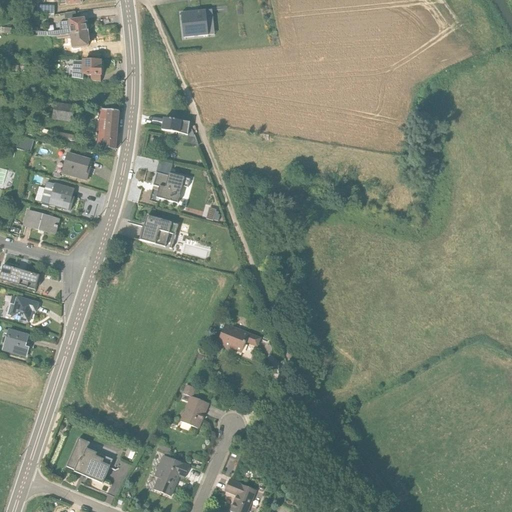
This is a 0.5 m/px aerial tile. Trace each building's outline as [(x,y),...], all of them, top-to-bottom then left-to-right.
[(53,4),(64,3),(63,0),(39,0),(39,4),(35,5),(35,14),(53,13),(53,4)] [(211,8),(180,12),(183,36),(208,33),(207,32),(214,31),(211,8)] [(67,19),(76,18),(75,10),(63,12),(64,21),(67,20),(67,19)] [(69,34),(88,31),(86,21),(84,21),(84,17),(76,18),(67,19),(67,20),(69,34)] [(69,34),(67,20),(64,21),(60,21),(62,29),(45,31),(45,33),(36,33),(36,35),(56,36),(69,34)] [(69,34),(71,48),(88,46),(87,42),(89,41),(88,31),(69,34)] [(81,75),(81,60),(65,60),(64,73),(68,74),(68,78),(81,79),(81,75)] [(101,75),(101,60),(81,60),(81,75),(90,75),(99,75),(101,75)] [(52,120),(73,124),(76,110),(55,106),(52,120)] [(96,148),(115,150),(119,112),(101,109),(96,148)] [(188,120),(162,116),(160,130),(177,133),(177,139),(195,142),(192,134),(187,133),(188,120)] [(75,141),(76,133),(62,131),(61,138),(75,141)] [(19,147),(32,150),(35,139),(22,136),(19,147)] [(60,175),(86,183),(91,169),(88,168),(90,160),(67,153),(60,175)] [(159,188),(157,197),(177,202),(183,180),(156,173),(153,186),(159,188)] [(54,185),(48,206),(70,212),(74,198),(72,198),(74,191),(54,185)] [(22,227),(55,237),(59,221),(27,211),(22,227)] [(177,226),(147,217),(140,240),(165,247),(169,233),(175,235),(177,226)] [(1,275),(0,277),(0,280),(19,286),(20,281),(36,285),(38,276),(3,266),(1,275)] [(10,319),(29,324),(32,312),(36,313),(39,303),(17,297),(10,319)] [(257,348),(260,339),(224,325),(217,344),(240,353),(245,343),(257,348)] [(8,330),(1,352),(26,359),(29,348),(25,347),(28,336),(8,330)] [(208,404),(190,397),(180,422),(199,429),(208,404)] [(88,444),(77,439),(66,465),(65,468),(85,476),(102,483),(112,460),(86,449),(88,444)] [(157,478),(152,490),(171,497),(179,478),(183,479),(188,466),(161,456),(153,476),(157,478)] [(229,511),(230,511),(247,511),(255,491),(229,481),(224,492),(235,496),(229,511)]
